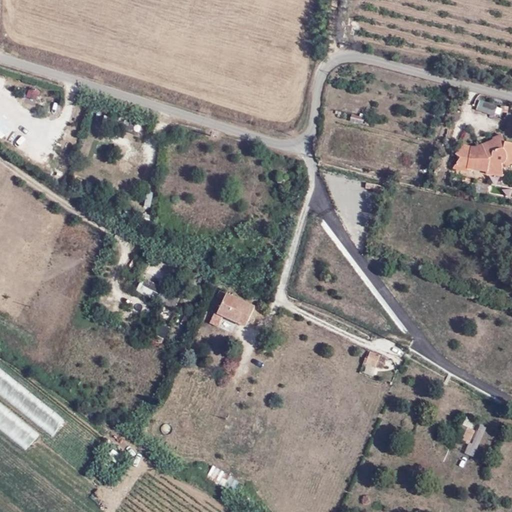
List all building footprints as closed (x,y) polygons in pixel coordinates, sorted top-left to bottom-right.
[(36,98),(39,91),(29,86),(25,94),(36,98)] [(18,103),(15,108),(27,116),(31,111),(18,103)] [(347,122),(363,124),(364,114),(349,112),(347,122)] [(14,133),(9,140),(22,149),(26,143),(14,133)] [(472,145),(463,144),(455,153),(460,158),(454,167),(504,176),(504,167),(511,163),(511,141),(504,140),(502,133),(482,144),(472,145)] [(87,138),(83,148),(97,153),(101,143),(87,138)] [(145,169),(152,170),(154,154),(146,153),(145,169)] [(162,305),(170,292),(142,278),(135,290),(162,305)] [(255,306),(225,292),(216,312),(225,317),(245,326),(255,306)] [(225,317),(216,312),(210,322),(219,327),(225,317)] [(164,340),(168,327),(160,324),(155,337),(164,340)] [(382,355),(370,351),(368,359),(365,358),(363,364),(379,368),(382,355)] [(261,432),(254,429),(228,416),(219,436),(243,448),(245,443),(247,444),(247,442),(255,445),(261,432)] [(460,424),(454,438),(469,445),(476,431),(460,424)] [(181,446),(180,454),(189,456),(190,447),(181,446)] [(113,448),(107,455),(116,462),(122,455),(113,448)] [(211,466),(206,477),(234,491),(240,479),(211,466)]
